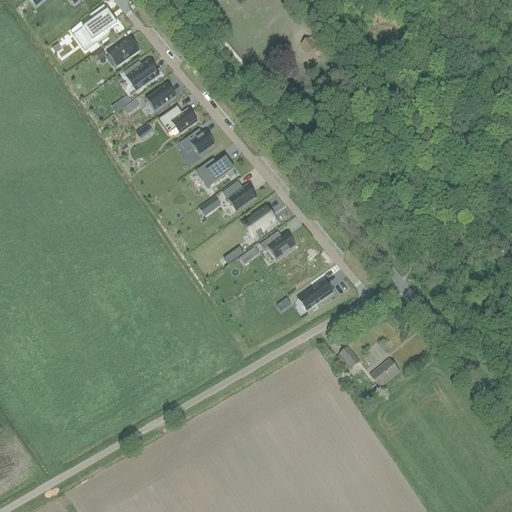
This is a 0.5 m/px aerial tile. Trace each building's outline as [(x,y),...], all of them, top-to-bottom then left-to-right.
[(76,34),(73,36),(85,53),(98,44),(112,34),(110,31),(118,25),(108,11),(76,34)] [(129,38),(106,54),(107,55),(116,68),(117,69),(139,53),(139,52),(129,39),(130,39),(129,38)] [(308,55),(317,48),(309,38),(300,45),(308,55)] [(100,50),(90,57),(93,62),(103,55),(100,50)] [(148,62),(138,70),(135,66),(121,75),(134,93),(158,76),(148,62)] [(145,100),(155,113),(176,98),(167,85),(145,100)] [(126,98),(117,105),(120,109),(130,103),(126,98)] [(135,102),(128,107),(132,112),(138,107),(135,102)] [(177,107),(158,121),(166,132),(168,134),(176,129),(180,135),(196,123),(188,112),(183,115),(177,107)] [(147,126),(136,134),(141,141),(152,133),(147,126)] [(197,132),(180,144),(187,155),(194,150),(199,158),(215,147),(206,134),(200,137),(197,132)] [(217,165),(213,160),(196,172),(207,189),(215,184),(215,185),(234,171),(226,159),(217,165)] [(238,183),(222,194),(236,213),(257,199),(248,186),(243,190),(238,183)] [(215,198),(206,204),(212,213),(221,206),(215,198)] [(265,208),(242,224),(246,230),(245,230),(247,233),(248,232),(254,240),(276,224),(265,208)] [(276,234),(260,246),(264,252),(268,249),(276,261),(296,247),(286,234),(280,239),(276,234)] [(239,248),(228,256),(233,262),(243,254),(239,248)] [(255,248),(247,254),(252,260),(259,255),(255,248)] [(324,281),(297,300),(306,313),(334,294),(324,281)] [(287,300),(277,306),(281,312),(291,305),(287,300)] [(360,363),(348,348),(333,361),(344,373),(350,369),(351,370),(360,363)] [(380,388),(399,373),(389,361),(370,376),(380,388)]
